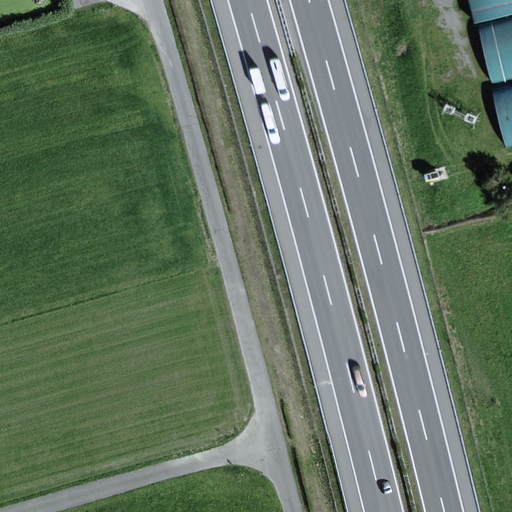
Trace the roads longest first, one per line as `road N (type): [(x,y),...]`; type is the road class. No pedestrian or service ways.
road 1 (motorway): [(247,0),(383,511)]
road 2 (motorway): [(445,511),(310,0)]
road 3 (unclassified): [(276,440),(152,0)]
road 4 (unclassified): [(21,511),(276,440)]
